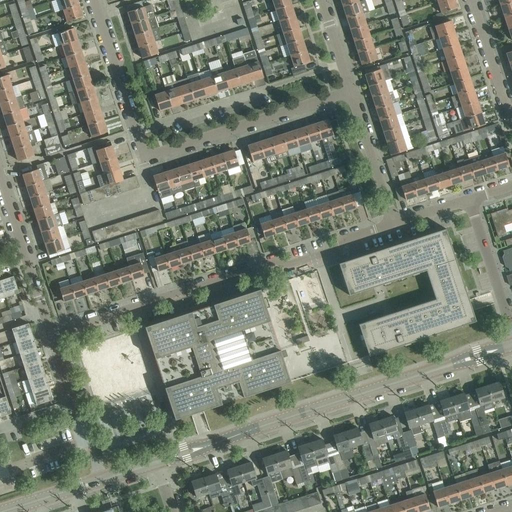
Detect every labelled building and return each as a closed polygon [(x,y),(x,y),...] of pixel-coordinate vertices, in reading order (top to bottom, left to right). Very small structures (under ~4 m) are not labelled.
[(30,0),(24,2),(23,0),(16,0),(20,11),(27,9),(32,7),(30,0)] [(79,5),(77,0),(59,0),(63,10),(74,7),(79,5)] [(147,0),(144,0),(126,6),(128,12),(127,12),(131,24),(147,19),(143,7),(149,5),(147,0)] [(175,10),(181,8),(178,0),(174,0),(172,1),(175,10)] [(291,4),(289,0),(272,0),(275,9),(291,4)] [(365,0),(364,0),(359,2),(343,7),(347,19),(353,17),(362,13),(369,11),(365,0)] [(454,0),(441,0),(437,1),(441,13),(457,8),(454,0)] [(401,1),(395,3),(397,11),(404,9),(401,1)] [(511,1),(500,6),(504,17),(511,14),(511,1)] [(11,15),(17,12),(14,3),(8,5),(11,15)] [(295,16),(291,4),(275,9),(279,21),(295,16)] [(392,4),(385,6),(388,15),(395,12),(392,4)] [(79,5),(74,7),(63,10),(67,22),(83,17),(79,5)] [(181,8),(175,10),(177,19),(184,17),(181,8)] [(247,19),(253,17),(251,8),(244,10),(247,19)] [(27,9),(20,11),(23,20),(30,18),(27,9)] [(14,26),(21,24),(17,12),(11,15),(14,26)] [(362,13),(353,17),(347,19),(350,30),(366,25),(362,13)] [(402,26),(408,24),(405,15),(399,17),(402,26)] [(295,16),(279,21),(274,23),(277,34),(283,32),(283,33),(298,28),(295,16)] [(247,19),(250,27),(250,28),(256,26),(253,17),(247,19)] [(393,29),(399,27),(396,18),(390,20),(393,29)] [(151,30),(147,19),(131,24),(135,35),(151,30)] [(454,32),(450,21),(435,26),(439,38),(449,34),(454,32)] [(182,33),(188,31),(185,22),(179,24),(182,33)] [(36,24),(32,26),(31,23),(24,25),(27,34),(34,32),(33,31),(38,29),(36,24)] [(18,37),(24,35),(21,24),(14,26),(18,37)] [(370,37),(366,25),(350,30),(354,42),(370,37)] [(399,27),(393,29),(396,38),(402,35),(399,27)] [(74,28),(68,30),(58,33),(62,45),(77,40),(74,28)] [(302,39),(298,28),(283,33),(286,44),(302,39)] [(246,35),(244,29),(236,32),(238,38),(246,35)] [(154,42),(151,30),(135,35),(139,47),(154,42)] [(188,31),(182,33),(185,42),(191,40),(188,31)] [(254,42),(260,40),(258,31),(252,33),(254,42)] [(238,38),(236,32),(227,34),(229,41),(233,39),(235,44),(239,43),(238,38)] [(454,32),(449,34),(439,38),(442,49),(458,44),(454,32)] [(24,35),(18,37),(21,46),(27,44),(24,35)] [(214,45),(223,42),(221,36),(212,39),(214,45)] [(373,48),(370,37),(354,42),(358,53),(373,48)] [(214,45),(212,39),(203,42),(205,48),(214,45)] [(306,50),(302,39),(286,44),(290,56),(306,50)] [(81,51),(77,40),(62,45),(65,56),(81,51)] [(260,40),(254,42),(257,51),(263,49),(260,40)] [(401,55),(408,53),(404,41),(398,43),(401,55)] [(139,47),(142,59),(158,54),(154,42),(139,47)] [(34,54),(40,52),(37,43),(31,45),(34,54)] [(200,50),(198,44),(189,47),(191,53),(200,50)] [(462,55),(458,44),(442,49),(446,61),(462,55)] [(25,60),(32,58),(28,47),(22,49),(25,60)] [(191,53),(189,47),(180,49),(182,56),(191,53)] [(373,48),(358,53),(361,65),(377,60),(373,48)] [(413,59),(419,57),(416,48),(410,50),(413,59)] [(306,50),(290,56),(294,67),(310,62),(306,50)] [(85,63),(81,51),(65,56),(69,68),(85,63)] [(168,60),(177,57),(175,51),(166,54),(168,60)] [(40,52),(34,54),(36,62),(43,61),(40,52)] [(168,60),(166,54),(157,57),(159,63),(168,60)] [(263,68),(269,66),(265,55),(259,57),(263,68)] [(466,67),(462,55),(446,61),(450,72),(466,67)] [(251,81),(245,60),(243,56),(232,60),(235,69),(240,85),(251,81)] [(256,56),(245,60),(251,81),(263,77),(256,56)] [(398,59),(400,65),(404,64),(407,73),(414,71),(409,56),(398,59)] [(142,61),(144,68),(157,64),(155,57),(142,61)] [(416,70),(423,68),(419,57),(413,59),(416,70)] [(89,74),(85,63),(69,68),(73,79),(89,74)] [(365,75),(363,75),(365,82),(367,81),(368,86),(372,84),(384,81),(384,80),(389,79),(385,65),(378,67),(378,66),(364,71),(365,74),(365,75)] [(31,78),(38,76),(34,66),(28,68),(31,78)] [(41,77),(47,75),(44,66),(38,68),(41,77)] [(263,68),(264,73),(265,76),(272,74),(269,66),(263,68)] [(223,73),(222,67),(210,71),(217,92),(228,88),(223,73)] [(470,78),(466,67),(450,72),(454,83),(470,78)] [(420,82),(426,80),(423,68),(416,70),(420,82)] [(240,85),(235,69),(223,73),(228,88),(240,85)] [(198,74),(200,80),(205,96),(217,92),(210,71),(210,70),(198,74)] [(417,83),(414,71),(407,73),(411,85),(417,83)] [(92,86),(89,74),(73,79),(77,91),(92,86)] [(0,90),(11,86),(8,75),(0,77),(0,90)] [(47,75),(41,77),(44,85),(50,83),(47,75)] [(473,90),(470,78),(454,83),(458,95),(473,90)] [(205,96),(200,80),(189,84),(194,100),(205,96)] [(426,80),(420,82),(424,93),(430,91),(426,80)] [(35,91),(42,89),(39,81),(33,82),(35,91)] [(175,81),(164,85),(166,91),(171,107),(183,103),(177,88),(175,81)] [(388,92),(384,81),(372,84),(368,86),(372,97),(388,92)] [(415,96),(421,94),(417,83),(411,85),(415,96)] [(194,100),(189,84),(177,88),(183,103),(194,100)] [(0,102),(15,98),(11,86),(0,90),(0,102)] [(92,86),(77,91),(68,93),(72,105),(80,102),(96,97),(92,86)] [(44,98),(42,89),(35,91),(38,98),(38,100),(44,98)] [(49,100),(54,98),(52,89),(46,91),(49,100)] [(458,95),(452,97),(456,108),(461,106),(477,101),(473,90),(458,95)] [(166,91),(164,92),(154,95),(159,111),(171,107),(166,91)] [(391,104),(388,92),(372,97),(376,109),(391,104)] [(418,108),(425,106),(421,94),(415,96),(418,108)] [(428,105),(434,103),(431,94),(425,96),(428,105)] [(100,109),(96,97),(80,102),(84,114),(100,109)] [(19,110),(15,98),(0,102),(0,104),(3,115),(19,110)] [(54,98),(49,100),(51,109),(57,107),(54,98)] [(481,113),(477,101),(461,106),(465,118),(481,113)] [(43,114),(49,112),(47,103),(40,105),(43,114)] [(428,105),(431,116),(438,114),(434,103),(428,105)] [(395,115),(391,104),(376,109),(379,120),(395,115)] [(425,106),(418,108),(421,117),(428,114),(425,106)] [(103,120),(100,109),(84,114),(88,125),(98,122),(103,120)] [(23,121),(19,110),(3,115),(7,126),(23,121)] [(49,112),(43,114),(46,123),(53,121),(49,112)] [(56,123),(62,121),(59,112),(53,114),(56,123)] [(465,118),(459,120),(463,131),(485,124),(481,113),(465,118)] [(399,127),(395,115),(379,120),(383,132),(399,127)] [(441,126),(441,125),(438,117),(432,119),(435,128),(441,126)] [(333,135),(328,119),(316,123),(321,139),(322,139),(324,148),(330,146),(327,137),(333,135)] [(103,120),(98,122),(88,125),(91,137),(107,132),(103,120)] [(426,131),(432,129),(429,120),(423,122),(426,131)] [(24,127),(23,121),(7,126),(11,138),(26,133),(32,131),(30,125),(24,127)] [(62,121),(56,123),(59,132),(65,130),(62,121)] [(321,139),(316,123),(305,127),(310,143),(321,139)] [(435,128),(439,139),(449,136),(445,124),(441,125),(441,126),(435,128)] [(485,133),(497,129),(495,124),(484,128),(485,133)] [(50,137),(57,135),(54,126),(48,128),(50,137)] [(310,143),(305,127),(293,131),(299,146),(310,143)] [(403,138),(399,127),(383,132),(387,143),(403,138)] [(485,133),(484,128),(472,131),(475,141),(486,138),(485,133)] [(426,131),(420,133),(424,144),(436,141),(432,129),(426,131)] [(299,146),(293,131),(282,134),(287,150),(299,146)] [(475,141),(472,131),(461,135),(463,141),(462,141),(463,145),(475,141)] [(30,144),(26,133),(11,138),(14,149),(30,144)] [(287,150),(282,134),(270,138),(275,154),(287,150)] [(53,146),(44,149),(46,156),(62,151),(57,135),(50,137),(53,146)] [(63,146),(69,144),(67,135),(61,137),(63,146)] [(463,141),(461,135),(451,138),(452,144),(462,141),(463,141)] [(275,154),(270,138),(259,142),(264,158),(275,154)] [(403,138),(387,143),(391,155),(406,150),(403,138)] [(439,148),(449,145),(447,139),(438,142),(439,148)] [(264,158),(259,142),(247,146),(252,161),(264,158)] [(433,150),(434,153),(439,151),(439,148),(438,142),(428,146),(429,151),(433,150)] [(30,144),(14,149),(18,161),(34,156),(30,144)] [(112,145),(106,147),(96,150),(100,162),(115,157),(112,145)] [(426,153),(424,147),(415,150),(416,156),(417,161),(425,159),(423,154),(426,153)] [(239,166),(234,150),(222,154),(227,169),(239,166)] [(416,156),(415,150),(405,153),(407,159),(416,156)] [(503,154),(493,157),(496,166),(497,170),(509,166),(508,163),(505,153),(503,154)] [(227,169),(222,154),(210,157),(215,173),(227,169)] [(402,165),(401,162),(404,160),(402,154),(391,158),(394,168),(395,168),(402,165)] [(482,161),(480,155),(468,159),(474,177),(486,174),(482,161)] [(58,158),(54,160),(59,176),(69,172),(68,169),(64,156),(58,158)] [(70,168),(77,166),(74,157),(68,159),(70,168)] [(119,169),(115,157),(100,162),(103,174),(119,169)] [(215,173),(210,157),(199,161),(204,177),(215,173)] [(332,166),(342,163),(340,157),(330,160),(332,166)] [(497,170),(493,157),(482,161),(486,174),(497,170)] [(391,158),(385,159),(390,172),(391,177),(397,176),(395,168),(394,168),(391,158)] [(463,161),(465,166),(459,168),(463,181),(474,177),(468,159),(463,161)] [(204,177),(199,161),(188,165),(193,181),(195,187),(200,185),(198,179),(204,177)] [(319,170),(327,168),(325,161),(317,164),(319,170)] [(43,163),(37,165),(38,169),(22,174),(26,186),(42,181),(48,179),(43,163)] [(319,170),(317,164),(308,167),(310,173),(319,170)] [(193,181),(188,165),(176,169),(181,184),(193,181)] [(302,169),(300,170),(299,166),(293,168),(296,178),(304,175),(302,169)] [(335,175),(344,171),(343,166),(333,169),(335,175)] [(296,178),(293,168),(286,170),(287,174),(282,175),(284,181),(296,178)] [(463,181),(459,168),(447,172),(451,185),(463,181)] [(123,180),(119,169),(103,174),(107,185),(113,183),(118,181),(123,180)] [(181,184),(176,169),(165,172),(170,188),(181,184)] [(322,178),(331,176),(329,170),(320,173),(322,178)] [(75,183),(82,181),(79,172),(72,174),(75,183)] [(170,188),(165,172),(153,176),(159,197),(171,193),(169,188),(170,188)] [(451,185),(447,172),(435,176),(440,188),(451,185)] [(270,179),(269,173),(252,178),(256,191),(273,185),(270,179)] [(322,178),(320,173),(310,176),(312,182),(322,178)] [(66,186),(72,184),(69,175),(63,177),(66,186)] [(273,185),(284,181),(282,175),(270,179),(273,185)] [(417,176),(419,181),(412,183),(417,196),(428,192),(424,179),(422,175),(417,176)] [(139,187),(136,176),(135,176),(130,178),(133,189),(139,187)] [(440,188),(435,176),(424,179),(428,192),(440,188)] [(128,191),(133,189),(130,178),(124,179),(128,191)] [(299,186),(308,183),(306,178),(297,180),(299,186)] [(128,191),(124,179),(123,180),(118,181),(122,193),(128,191)] [(299,186),(297,180),(287,184),(289,189),(299,186)] [(46,192),(42,181),(26,186),(30,198),(46,192)] [(82,181),(75,183),(78,191),(84,189),(82,181)] [(117,195),(122,193),(118,181),(113,183),(117,195)] [(111,196),(117,195),(113,183),(107,185),(111,196)] [(412,183),(408,184),(401,187),(405,200),(417,196),(412,183)] [(72,184),(66,186),(69,194),(75,192),(72,184)] [(111,196),(107,185),(102,187),(106,198),(111,196)] [(275,194),(284,191),(283,185),(274,188),(275,194)] [(100,200),(106,198),(102,187),(96,188),(100,200)] [(236,198),(248,194),(245,187),(234,191),(236,198)] [(94,202),(100,200),(96,188),(91,190),(94,202)] [(267,197),(268,196),(270,202),(277,200),(275,194),(274,188),(265,191),(267,197)] [(89,203),(94,202),(91,190),(85,192),(89,203)] [(225,201),(236,198),(234,191),(222,195),(225,201)] [(49,204),(46,192),(30,198),(34,209),(49,204)] [(85,192),(79,194),(83,205),(89,203),(85,192)] [(252,201),(261,198),(260,193),(250,196),(252,201)] [(356,207),(352,194),(341,198),(345,211),(356,207)] [(213,205),(225,201),(222,195),(211,198),(213,205)] [(80,207),(80,206),(77,197),(71,199),(74,209),(80,207)] [(202,209),(213,205),(211,198),(199,202),(202,209)] [(345,211),(341,198),(329,202),(333,215),(345,211)] [(228,210),(236,207),(234,201),(226,203),(228,210)] [(202,209),(199,202),(188,206),(190,212),(202,209)] [(333,215),(329,202),(318,205),(322,218),(333,215)] [(228,210),(226,203),(216,207),(217,213),(228,210)] [(53,215),(49,204),(34,209),(37,220),(53,215)] [(322,218),(318,205),(306,209),(310,222),(322,218)] [(179,216),(190,212),(188,206),(176,209),(179,216)] [(80,207),(74,209),(77,217),(83,215),(80,207)] [(204,217),(213,214),(211,208),(202,211),(204,217)] [(167,212),(167,213),(165,214),(167,220),(179,216),(176,209),(167,212)] [(310,222),(306,209),(295,213),(299,226),(310,222)] [(157,223),(162,221),(159,210),(153,212),(157,223)] [(203,217),(204,217),(202,211),(190,215),(192,221),(194,226),(205,223),(203,217)] [(497,212),(491,214),(493,221),(499,237),(507,234),(506,232),(511,230),(511,221),(510,215),(508,211),(498,214),(497,212)] [(151,225),(157,223),(153,212),(147,213),(151,225)] [(145,227),(151,225),(147,213),(142,215),(145,227)] [(299,226),(295,213),(283,217),(287,230),(299,226)] [(58,214),(53,215),(37,220),(41,232),(57,227),(62,225),(58,214)] [(140,228),(145,227),(142,215),(136,217),(140,228)] [(181,224),(192,221),(190,215),(179,218),(181,224)] [(134,230),(140,228),(136,217),(131,219),(134,230)] [(287,230),(283,217),(271,220),(276,233),(287,230)] [(181,224),(179,218),(169,222),(171,227),(181,224)] [(129,232),(134,230),(131,219),(125,221),(129,232)] [(82,232),(88,230),(85,220),(79,222),(82,232)] [(276,233),(271,220),(260,224),(264,237),(276,233)] [(123,234),(129,232),(125,221),(120,222),(123,234)] [(118,236),(123,234),(120,222),(114,224),(118,236)] [(244,222),(233,226),(233,227),(239,245),(251,242),(250,239),(248,232),(246,229),(244,222)] [(112,237),(118,236),(114,224),(108,226),(112,237)] [(158,232),(165,229),(163,224),(156,226),(158,232)] [(107,239),(112,237),(108,226),(103,228),(107,239)] [(158,232),(156,226),(139,231),(141,237),(158,232)] [(60,238),(57,227),(41,232),(45,243),(60,238)] [(239,245),(233,227),(222,231),(227,249),(239,245)] [(251,227),(246,229),(248,232),(250,239),(255,238),(251,227)] [(101,241),(107,239),(103,228),(97,229),(101,241)] [(101,241),(97,229),(91,231),(95,243),(101,241)] [(446,245),(445,240),(449,239),(445,229),(430,234),(415,238),(402,243),(401,243),(388,247),(387,248),(374,252),(338,263),(339,264),(342,274),(346,272),(347,277),(343,279),(344,280),(348,279),(349,284),(346,285),(349,295),(384,284),(383,280),(388,278),(390,282),(399,279),(397,275),(403,274),(404,277),(413,274),(412,271),(417,269),(418,273),(426,270),(430,284),(431,285),(435,299),(422,303),(421,304),(408,308),(407,308),(394,313),(358,324),(280,350),(290,382),(476,321),(464,287),(460,288),(459,283),(463,281),(460,272),(456,274),(454,268),(458,267),(455,258),(451,259),(449,254),(453,253),(450,244),(446,245)] [(91,238),(88,230),(82,232),(84,240),(85,240),(91,238)] [(227,249),(222,231),(210,235),(216,253),(227,249)] [(121,243),(132,240),(139,238),(137,232),(120,238),(121,243)] [(209,233),(198,237),(200,243),(204,256),(216,253),(210,235),(209,233)] [(45,243),(49,255),(64,250),(60,238),(45,243)] [(110,247),(121,243),(120,238),(108,241),(110,247)] [(110,247),(108,241),(98,244),(100,250),(110,247)] [(189,247),(187,241),(175,245),(181,264),(193,260),(189,247)] [(204,256),(200,243),(189,247),(193,260),(204,256)] [(169,247),(171,253),(165,255),(170,268),(181,264),(175,245),(169,247)] [(87,255),(96,252),(94,246),(85,249),(87,255)] [(511,248),(503,251),(505,257),(507,256),(510,265),(508,266),(510,272),(511,271),(511,248)] [(87,255),(85,249),(76,252),(78,258),(87,255)] [(165,255),(154,258),(152,251),(147,253),(152,272),(158,270),(158,271),(170,268),(165,255)] [(143,253),(137,255),(138,257),(127,261),(129,266),(133,279),(145,276),(143,270),(148,269),(143,253)] [(64,263),(71,261),(69,254),(62,257),(64,263)] [(64,263),(62,257),(50,260),(52,267),(64,263)] [(133,279),(129,266),(117,270),(121,283),(133,279)] [(121,283),(117,270),(106,274),(110,287),(121,283)] [(110,287),(106,274),(94,278),(98,291),(110,287)] [(18,293),(13,276),(1,280),(6,297),(18,293)] [(98,291),(94,278),(83,281),(87,294),(98,291)] [(87,294),(83,281),(71,285),(75,298),(87,294)] [(71,285),(59,289),(64,302),(75,298),(71,285)] [(171,407),(172,411),(175,420),(290,382),(280,350),(260,289),(144,327),(168,400),(166,401),(168,408),(171,407)] [(24,310),(22,305),(9,309),(10,315),(12,314),(13,319),(22,317),(20,311),(24,310)] [(12,314),(10,315),(2,317),(4,322),(13,319),(12,314)] [(32,336),(28,323),(12,329),(16,341),(32,336)] [(36,349),(32,336),(16,341),(20,354),(36,349)] [(41,361),(36,349),(20,354),(24,367),(41,361)] [(8,358),(3,360),(0,360),(0,366),(2,374),(7,372),(13,370),(8,358)] [(45,374),(41,361),(24,367),(28,379),(45,374)] [(12,385),(9,378),(7,372),(2,374),(4,379),(6,386),(12,385)] [(49,387),(45,374),(28,379),(32,392),(49,387)] [(492,401),(504,397),(499,381),(487,385),(492,401)] [(10,399),(15,397),(12,385),(6,386),(10,399)] [(492,401),(487,385),(475,389),(481,407),(475,409),(480,425),(483,434),(490,431),(488,424),(491,423),(489,420),(487,420),(484,411),(494,407),(492,401)] [(53,399),(49,387),(32,392),(36,403),(28,405),(30,412),(40,409),(39,404),(53,399)] [(460,421),(470,418),(476,436),(483,434),(480,425),(475,409),(469,411),(464,393),(451,397),(457,413),(460,421)] [(0,416),(11,413),(5,397),(0,398),(0,416)] [(21,415),(25,414),(22,405),(18,406),(15,397),(10,399),(14,412),(21,415)] [(457,413),(451,397),(439,401),(444,417),(457,413)] [(433,420),(428,405),(416,408),(421,424),(433,420)] [(404,412),(405,416),(409,428),(410,428),(411,430),(404,432),(409,448),(416,446),(413,435),(423,432),(421,424),(416,408),(404,412)] [(380,420),(386,436),(393,434),(394,437),(396,438),(398,437),(402,450),(404,450),(406,459),(412,457),(409,448),(404,432),(398,434),(393,416),(380,420)] [(511,421),(510,416),(501,419),(497,420),(500,429),(511,424),(511,421)] [(451,434),(446,418),(439,421),(446,441),(445,441),(447,446),(451,444),(448,435),(451,434)] [(377,454),(378,454),(376,447),(379,446),(379,444),(388,441),(386,436),(380,420),(368,424),(370,428),(370,429),(364,431),(369,444),(372,456),(377,454)] [(433,423),(438,438),(437,439),(438,443),(445,441),(446,441),(439,421),(433,423)] [(362,443),(357,427),(345,431),(350,447),(362,443)] [(345,431),(333,435),(338,451),(350,447),(345,431)] [(501,440),(502,443),(505,442),(504,438),(505,438),(507,437),(505,431),(496,434),(498,440),(501,440)] [(481,445),(490,443),(488,436),(479,439),(481,445)] [(322,439),(310,443),(317,465),(316,465),(317,466),(328,462),(331,473),(338,470),(333,455),(327,457),(326,455),(327,455),(322,439)] [(470,449),(481,445),(479,439),(468,443),(470,449)] [(303,462),(304,465),(298,467),(304,485),(303,486),(306,495),(307,495),(311,494),(314,493),(310,480),(309,480),(307,473),(311,472),(310,468),(316,465),(317,465),(310,443),(297,447),(303,463),(303,462)] [(459,453),(470,449),(468,443),(456,447),(459,453)] [(372,456),(369,444),(362,446),(367,461),(373,459),(372,456)] [(409,448),(412,457),(419,455),(416,446),(409,448)] [(459,453),(456,447),(447,449),(449,456),(459,453)] [(291,466),(286,450),(274,454),(279,470),(282,479),(293,475),(296,484),(298,487),(303,486),(304,485),(298,467),(291,469),(291,467),(291,466)] [(444,458),(442,451),(433,454),(435,460),(444,458)] [(393,454),(395,461),(405,459),(404,452),(393,454)] [(345,468),(343,462),(340,453),(333,455),(338,470),(345,468)] [(274,454),(262,458),(267,474),(279,470),(274,454)] [(423,469),(427,467),(430,468),(437,466),(435,460),(433,454),(424,457),(424,458),(421,459),(422,464),(421,465),(423,469)] [(373,459),(376,468),(381,467),(379,460),(378,458),(373,459)] [(406,476),(419,472),(415,460),(402,464),(406,476)] [(500,463),(502,469),(507,485),(511,482),(511,462),(511,460),(500,463)] [(257,484),(261,496),(262,502),(252,505),(253,509),(253,511),(254,511),(256,511),(261,510),(267,508),(271,506),(269,500),(262,478),(256,480),(255,478),(256,478),(251,462),(239,466),(244,482),(250,480),(252,486),(257,484)] [(395,480),(406,476),(402,464),(391,468),(395,480)] [(227,470),(228,474),(229,477),(223,479),(226,486),(227,490),(230,500),(232,505),(233,508),(240,506),(236,495),(241,494),(238,484),(244,482),(239,466),(227,470)] [(395,480),(391,468),(379,471),(382,480),(382,481),(385,490),(391,488),(390,485),(396,483),(395,480)] [(507,485),(502,469),(490,473),(495,488),(507,485)] [(382,480),(379,471),(368,475),(370,482),(369,483),(370,486),(377,484),(377,482),(382,481),(382,480)] [(230,500),(227,490),(226,486),(220,488),(215,473),(210,475),(210,474),(209,473),(202,475),(208,493),(210,499),(221,495),(223,500),(225,501),(230,500)] [(495,488),(490,473),(479,476),(484,492),(495,488)] [(190,488),(193,487),(196,497),(208,493),(202,475),(196,477),(196,479),(196,480),(191,481),(192,483),(189,484),(190,488)] [(369,483),(370,482),(368,475),(356,479),(358,486),(369,483)] [(274,492),(272,485),(269,476),(262,478),(269,500),(273,499),(272,492),(274,492)] [(484,492),(479,476),(467,480),(472,496),(484,492)] [(347,482),(350,492),(359,489),(358,486),(356,479),(347,482)] [(472,496),(467,480),(456,484),(461,500),(472,496)] [(442,481),(430,484),(437,507),(449,503),(444,488),(442,481)] [(335,493),(341,510),(345,509),(340,495),(339,491),(346,489),(344,483),(333,486),(335,493)] [(461,500),(456,484),(444,488),(449,503),(461,500)] [(424,494),(422,486),(411,490),(417,511),(421,511),(430,509),(425,494),(424,494)] [(333,494),(330,487),(321,490),(323,497),(333,494)] [(405,492),(407,499),(401,501),(404,511),(417,511),(411,490),(405,492)] [(321,503),(317,492),(314,493),(311,494),(315,505),(321,503)] [(311,494),(307,495),(306,495),(309,507),(315,505),(311,494)] [(304,509),(309,507),(306,495),(300,497),(304,509)] [(298,510),(304,509),(300,497),(295,499),(298,510)] [(292,511),(293,511),(298,510),(295,499),(289,501),(292,511)] [(388,499),(377,502),(379,511),(392,511),(390,505),(388,499)] [(286,511),(292,511),(289,501),(284,503),(286,511)] [(404,511),(401,501),(390,505),(392,511),(404,511)] [(379,511),(377,502),(365,506),(366,511),(379,511)] [(280,511),(286,511),(284,503),(278,504),(280,511)]
